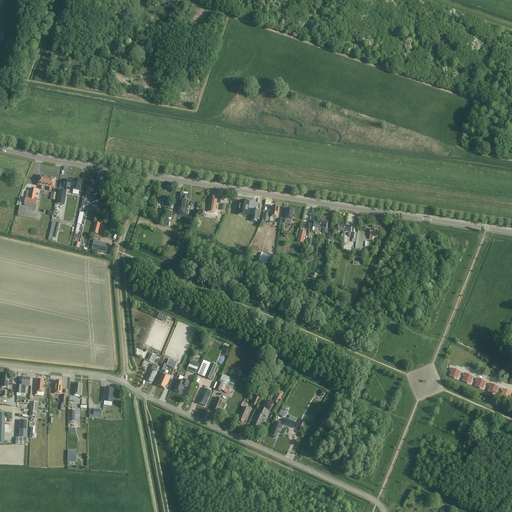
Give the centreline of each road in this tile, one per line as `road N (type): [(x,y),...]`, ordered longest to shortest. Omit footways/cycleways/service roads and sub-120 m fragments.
road 1 (unclassified): [(383,511),(370,498),(114,378),(0,364)]
road 2 (tertiary): [(511,232),(148,176)]
road 3 (tertiary): [(148,176),(0,148)]
